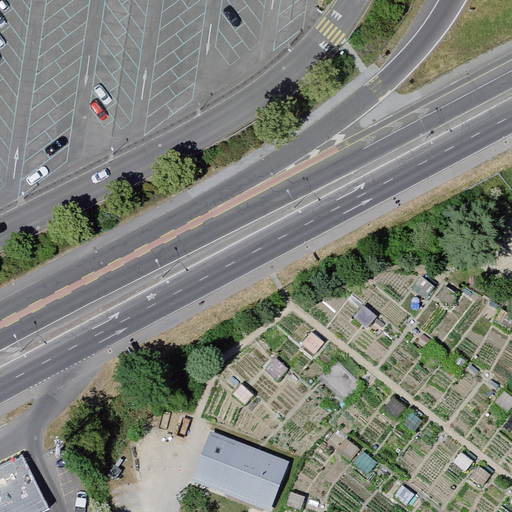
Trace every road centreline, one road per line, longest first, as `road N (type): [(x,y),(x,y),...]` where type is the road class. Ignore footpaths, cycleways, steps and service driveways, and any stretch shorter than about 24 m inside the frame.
road 1 (primary): [(0,395),(511,124)]
road 2 (primary): [(511,73),(97,277)]
road 3 (motorway): [(450,0),(416,50),(331,126),(97,277)]
road 4 (unclassified): [(0,233),(261,100),(334,33),(355,0)]
